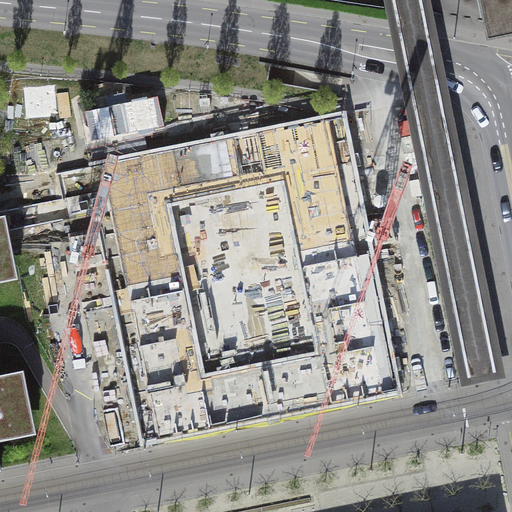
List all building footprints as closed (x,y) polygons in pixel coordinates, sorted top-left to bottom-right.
[(383,0),(463,387),(508,378),(429,0),(383,0)] [(511,0),(496,0),(501,20),(511,17),(511,0)] [(103,163),(158,438),(384,392),(329,118),(103,163)] [(0,280),(18,277),(5,213),(0,214),(0,280)] [(0,372),(0,469),(1,469),(0,463),(0,438),(36,432),(23,368),(0,372)]
